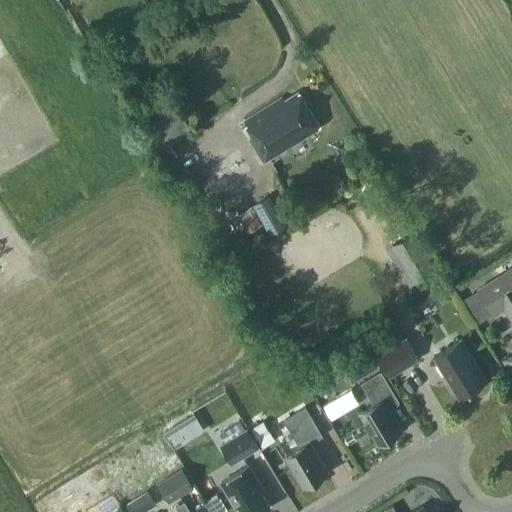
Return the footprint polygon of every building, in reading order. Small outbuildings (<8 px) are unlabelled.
[(250,137),(264,160),(320,126),(298,91),(285,99),(283,97),(244,120),(253,135),(250,137)] [(166,108),(139,124),(156,151),(182,135),(191,130),(174,104),(166,109),(166,108)] [(253,205),(269,234),(286,225),(269,196),(253,205)] [(261,224),(251,206),(237,214),(246,232),(261,224)] [(414,231),(391,245),(414,282),(436,269),(414,231)] [(477,314),(489,307),(494,317),(505,310),(511,321),(511,268),(499,276),(478,290),(466,297),(477,314)] [(371,336),(366,339),(375,355),(385,349),(375,333),(371,336)] [(375,355),(389,377),(419,358),(406,336),(385,349),(375,355)] [(451,391),(455,391),(458,396),(485,380),(460,339),(433,355),(447,379),(446,383),(451,391)] [(339,361),(352,382),(378,366),(365,345),(339,361)] [(373,403),(359,412),(378,443),(401,429),(383,400),(393,393),(380,371),(360,383),(373,403)] [(299,446),(285,454),(303,485),(326,472),(308,442),(321,434),(304,407),(284,419),(299,446)] [(263,420),(251,428),(257,439),(270,431),(263,420)] [(220,443),(232,463),(259,447),(247,427),(220,443)] [(263,490),(248,465),(220,482),(235,507),(237,505),(241,511),(259,511),(269,506),(260,491),(263,490)] [(157,482),(170,502),(194,487),(182,467),(157,482)] [(126,503),(131,511),(144,511),(157,504),(147,489),(126,503)] [(210,511),(220,511),(227,509),(217,489),(202,496),(210,511)] [(190,511),(184,501),(175,506),(178,511),(190,511)]
